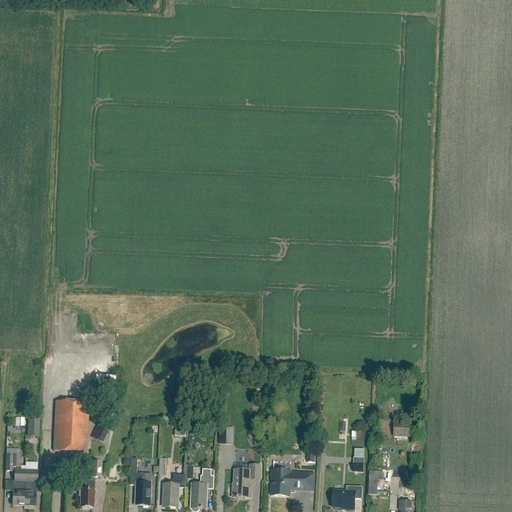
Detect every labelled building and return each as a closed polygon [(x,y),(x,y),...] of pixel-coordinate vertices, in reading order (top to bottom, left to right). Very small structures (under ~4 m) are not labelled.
[(116,388),(115,377),(96,377),(97,389),(116,388)] [(86,453),(88,404),(56,403),(54,452),(86,453)] [(39,438),(39,421),(28,421),(27,438),(39,438)] [(411,423),(394,422),(393,438),(410,439),(411,423)] [(92,437),(102,442),(108,429),(98,425),(92,437)] [(227,445),(228,435),(234,435),(234,429),(220,429),(219,445),(227,445)] [(14,457),(14,445),(8,445),(8,456),(5,456),(5,473),(12,473),(13,468),(20,468),(21,457),(14,457)] [(364,459),(363,459),(353,459),(353,473),(363,474),(364,459)] [(151,508),(152,485),(151,485),(143,484),(143,475),(143,474),(138,474),(138,460),(132,460),(131,467),(131,474),(130,487),(137,487),(136,507),(151,508)] [(75,489),(75,490),(76,490),(76,491),(81,491),(81,493),(79,493),(79,498),(80,498),(80,508),(82,508),(82,510),(86,510),(87,509),(93,509),(94,498),(95,498),(95,492),(94,492),(94,482),(94,479),(101,479),(102,464),(91,463),(91,470),(85,469),(83,471),(83,476),(84,477),(91,478),(91,481),(76,481),(76,489),(75,489)] [(259,482),(260,467),(250,467),(250,472),(235,471),(233,498),(251,499),(252,482),(259,482)] [(214,477),(214,471),(203,471),(202,477),(201,477),(201,486),(192,485),(191,509),(192,509),(192,510),(192,511),(198,511),(200,511),(200,510),(206,510),(207,490),(214,490),(215,477),(214,477)] [(24,508),(25,472),(15,472),(14,483),(13,483),(12,507),(24,508)] [(25,472),(24,508),(35,508),(36,485),(37,473),(25,472)] [(313,491),(314,475),(290,474),(290,473),(273,472),(271,496),(289,497),(289,490),(313,491)] [(370,473),(369,492),(376,492),(377,481),(384,481),(384,474),(370,473)] [(143,484),(151,485),(151,475),(143,475),(143,484)] [(186,489),(186,476),(174,475),(173,485),(164,485),(163,508),(178,509),(179,488),(186,489)] [(362,500),(362,489),(347,488),(347,493),(333,493),(332,508),(344,509),(344,510),(354,511),(355,500),(362,500)] [(407,503),(407,498),(400,498),(400,503),(399,503),(399,511),(402,511),(401,511),(412,511),(413,504),(407,503)]
